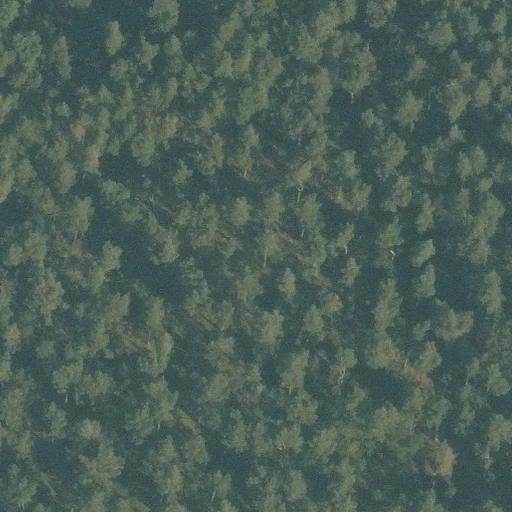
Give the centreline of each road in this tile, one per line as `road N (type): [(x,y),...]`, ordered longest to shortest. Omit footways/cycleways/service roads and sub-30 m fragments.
road 1 (track): [(511,479),(368,94)]
road 2 (track): [(368,94),(0,229)]
road 3 (track): [(373,54),(491,0)]
